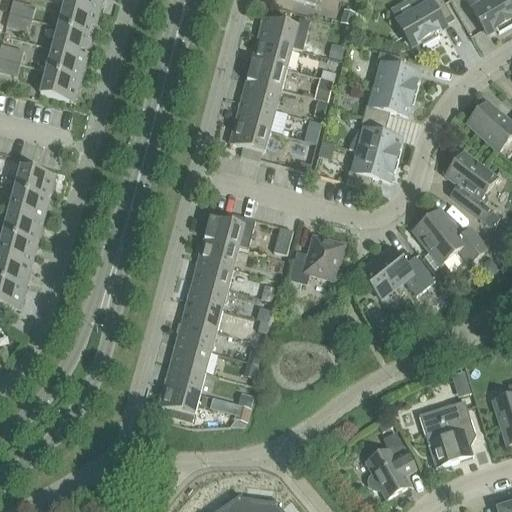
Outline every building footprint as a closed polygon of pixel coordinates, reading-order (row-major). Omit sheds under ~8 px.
[(66,0),(64,7),(99,17),(103,0),(66,0)] [(452,18),(441,0),(433,0),(429,3),(426,0),(422,0),(415,4),(421,13),(399,26),(412,48),(420,43),(423,48),(439,39),(436,34),(445,29),(442,24),(452,18)] [(511,0),(472,0),(473,0),(479,10),(474,13),(487,36),(511,21),(511,0)] [(10,16),(32,22),(36,9),(13,3),(10,16)] [(58,29),(93,39),(99,17),(64,7),(58,29)] [(344,12),(341,25),(352,28),(355,15),(344,12)] [(32,22),(10,16),(6,29),(29,35),(32,22)] [(258,42),(293,51),(303,54),(310,24),(300,21),(298,29),(264,20),(258,42)] [(93,39),(58,29),(52,51),(87,61),(93,39)] [(293,51),(258,42),(252,63),(287,72),(293,51)] [(0,53),(0,60),(21,66),(24,54),(2,47),(0,53)] [(333,47),(330,58),(342,62),(345,50),(333,47)] [(47,73),(81,83),(87,61),(52,51),(47,73)] [(376,89),(413,98),(419,77),(402,73),(405,61),(380,54),(376,67),(382,69),(376,89)] [(21,66),(0,60),(0,74),(17,79),(21,66)] [(287,72),(252,63),(247,83),(282,93),(287,72)] [(47,73),(40,96),(75,105),(81,83),(47,73)] [(323,73),(321,81),(334,84),(336,76),(323,73)] [(292,75),(289,92),(310,96),(314,79),(292,75)] [(320,81),(315,102),(328,105),(331,93),(333,86),(334,84),(321,81),(320,81)] [(241,104),(276,114),(282,93),(247,83),(241,104)] [(407,120),(413,98),(376,89),(371,109),(366,107),(363,120),(387,127),(390,115),(407,120)] [(236,125),(270,134),(276,114),(241,104),(236,125)] [(314,118),(324,120),(327,107),(317,104),(314,118)] [(467,127),(498,155),(511,140),(511,122),(510,125),(487,104),(467,127)] [(387,127),(363,120),(360,133),(352,148),(351,152),(359,154),(395,164),(401,143),(384,138),(387,127)] [(310,123),(304,144),(317,147),(322,127),(310,123)] [(270,134),(236,125),(230,147),(265,156),(270,134)] [(322,144),(318,159),(325,161),(329,146),(322,144)] [(445,179),(468,197),(461,207),(485,225),(488,221),(492,215),(484,208),(487,204),(486,198),(485,197),(497,181),(464,155),(463,155),(452,151),(442,176),(446,178),(445,179)] [(395,164),(359,154),(353,174),(349,173),(345,186),(370,192),(373,181),(390,185),(395,164)] [(301,165),(299,174),(309,176),(311,168),(301,165)] [(15,192),(49,201),(56,179),(21,169),(15,192)] [(9,214),(44,223),(49,201),(15,192),(9,214)] [(433,274),(440,268),(460,253),(471,266),(487,252),(471,232),(461,239),(440,213),(413,234),(430,256),(423,261),(433,274)] [(3,236),(38,245),(44,223),(9,214),(3,236)] [(204,242),(239,251),(248,253),(256,224),(224,215),(222,223),(210,220),(204,242)] [(488,221),(485,225),(495,233),(497,228),(488,221)] [(498,239),(503,241),(507,232),(501,230),(498,239)] [(293,234),(280,231),(274,255),(287,258),(293,234)] [(38,245),(3,236),(0,247),(0,258),(32,267),(38,245)] [(297,255),(289,284),(302,287),(307,288),(310,277),(335,284),(345,248),(313,239),(308,258),(297,255)] [(503,241),(498,239),(494,247),(500,249),(503,241)] [(239,251),(204,242),(199,262),(234,272),(239,251)] [(392,251),(361,276),(381,302),(404,284),(416,299),(435,284),(415,259),(405,268),(392,251)] [(0,282),(26,289),(32,267),(0,258),(0,282)] [(234,272),(199,262),(193,283),(228,293),(234,272)] [(0,306),(20,312),(26,289),(0,282),(0,306)] [(188,304),(222,313),(228,293),(193,283),(188,304)] [(289,284),(287,291),(300,294),(302,287),(289,284)] [(265,289),(262,302),(274,305),(278,292),(265,289)] [(428,307),(424,311),(431,320),(449,306),(442,296),(438,299),(435,295),(425,302),(428,307)] [(182,325),(217,334),(222,313),(188,304),(182,325)] [(264,311),(261,323),(269,325),(272,313),(264,311)] [(261,324),(258,334),(266,336),(268,326),(261,324)] [(176,346),(211,355),(217,334),(182,325),(176,346)] [(381,339),(376,343),(380,351),(386,347),(381,339)] [(211,355),(176,346),(171,367),(206,376),(211,355)] [(252,352),(248,365),(257,368),(261,355),(252,352)] [(247,366),(244,379),(254,381),(257,368),(247,366)] [(165,388),(200,397),(206,376),(171,367),(165,388)] [(465,373),(453,375),(456,388),(467,385),(465,373)] [(493,404),(507,448),(511,446),(511,387),(509,388),(511,398),(493,404)] [(169,420),(192,426),(200,397),(165,388),(160,409),(171,412),(169,420)] [(241,396),(238,407),(251,410),(254,400),(241,396)] [(419,418),(429,449),(436,471),(460,463),(457,454),(470,449),(471,452),(472,452),(471,449),(476,439),(465,404),(451,408),(452,410),(440,414),(439,412),(419,418)] [(238,408),(234,422),(247,426),(251,412),(238,408)] [(389,421),(378,427),(382,435),(393,428),(389,421)] [(384,444),(387,449),(389,453),(366,465),(373,478),(370,479),(378,493),(381,491),(386,502),(410,489),(401,472),(412,465),(396,437),(384,444)] [(261,511),(255,498),(245,502),(223,511),(261,511)] [(511,511),(511,503),(499,508),(500,511),(499,511),(498,511),(511,511)]
